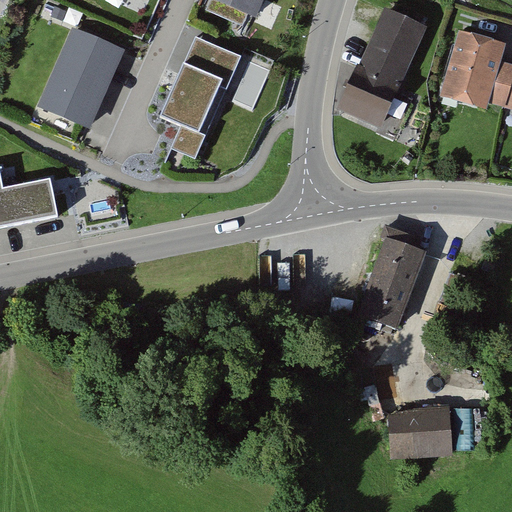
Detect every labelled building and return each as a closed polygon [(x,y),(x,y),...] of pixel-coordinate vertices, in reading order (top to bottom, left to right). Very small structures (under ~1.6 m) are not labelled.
[(211,0),(251,18),(259,0),(211,0)] [(387,11),(342,113),(386,133),(432,31),(387,11)] [(117,53),(72,33),(39,109),(84,129),(117,53)] [(511,51),(464,36),(444,103),(492,117),(495,109),(511,114),(511,70),(506,69),(511,51)] [(195,77),(179,71),(159,118),(198,135),(218,89),(224,91),(238,58),(209,45),(195,77)] [(0,175),(0,232),(58,222),(50,183),(3,192),(0,175)] [(429,255),(389,241),(362,316),(403,331),(429,255)] [(452,413),(396,413),(396,458),(452,458),(452,413)]
